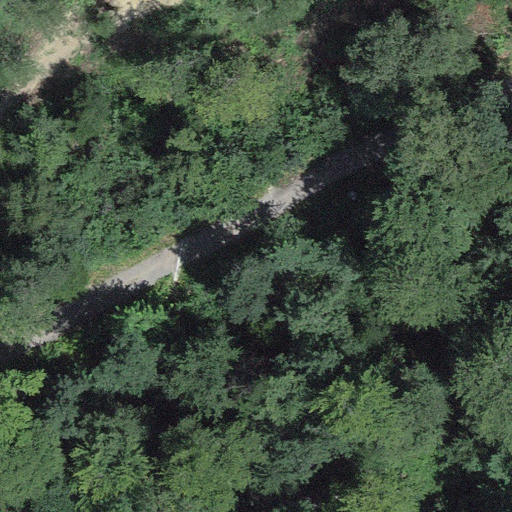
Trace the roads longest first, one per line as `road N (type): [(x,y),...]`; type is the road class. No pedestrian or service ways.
road 1 (track): [(511,96),(428,125),(0,347)]
road 2 (track): [(357,511),(265,493),(192,490),(0,508)]
